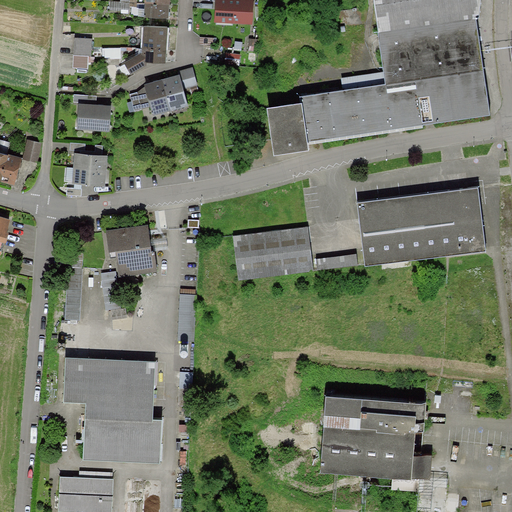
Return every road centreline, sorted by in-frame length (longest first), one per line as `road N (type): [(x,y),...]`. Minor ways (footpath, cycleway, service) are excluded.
road 1 (residential): [(44,204),(92,206),(220,186),(511,125)]
road 2 (unclassified): [(44,204),(22,511)]
road 3 (unclassified): [(59,0),(44,204)]
road 4 (residential): [(183,0),(182,64),(110,94)]
